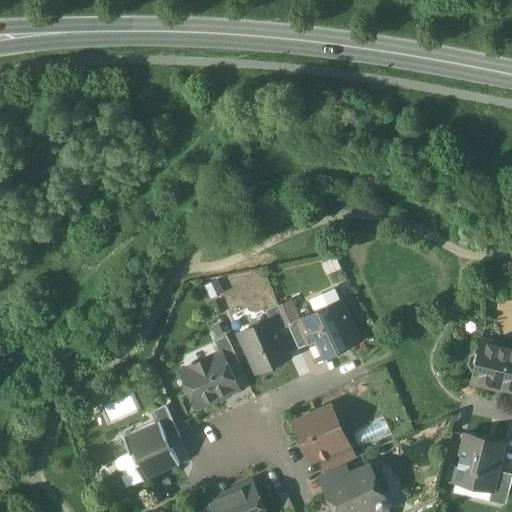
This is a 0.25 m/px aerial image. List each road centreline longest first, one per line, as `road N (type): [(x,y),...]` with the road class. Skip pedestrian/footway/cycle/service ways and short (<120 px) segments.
road 1 (secondary): [(50,32),(182,31),(363,50),(511,78)]
road 2 (residential): [(263,424),(261,405),(356,365)]
